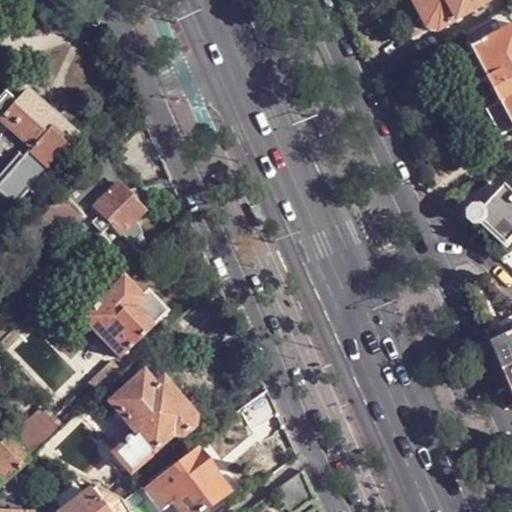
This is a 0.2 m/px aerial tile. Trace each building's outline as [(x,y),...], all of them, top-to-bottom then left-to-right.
[(410,0),(424,25),(426,26),(433,29),(441,28),(486,3),(483,0),(410,0)] [(511,24),(511,25),(503,10),(461,34),(471,53),(458,60),(472,86),(485,80),(497,104),(484,110),(499,137),(510,131),(511,133),(511,24)] [(78,137),(26,90),(14,103),(0,118),(0,135),(7,129),(30,150),(27,154),(45,170),(68,146),(69,147),(78,137)] [(7,129),(0,135),(0,118),(14,103),(4,95),(0,99),(0,216),(2,218),(22,196),(27,200),(50,175),(45,170),(27,154),(30,150),(7,129)] [(106,153),(60,196),(70,206),(89,226),(113,250),(118,256),(129,267),(142,255),(147,250),(135,222),(118,237),(91,208),(116,185),(106,153)] [(135,222),(143,214),(116,185),(91,208),(118,237),(135,222)] [(511,194),(505,187),(482,212),(481,210),(475,210),(470,215),(470,220),(475,224),(481,224),(482,223),(507,245),(511,239),(511,194)] [(38,253),(67,226),(78,237),(89,226),(70,206),(60,196),(19,233),(38,253)] [(19,233),(0,251),(0,289),(38,253),(19,233)] [(119,359),(167,313),(146,292),(139,299),(123,281),(82,319),(119,359)] [(188,337),(227,306),(221,293),(217,283),(177,321),(188,337)] [(511,390),(511,319),(486,332),(498,358),(511,390)] [(99,394),(123,372),(113,361),(89,383),(99,394)] [(162,382),(154,372),(145,379),(153,389),(162,382)] [(265,388),(257,372),(228,392),(239,407),(265,388)] [(110,404),(137,436),(115,454),(129,471),(171,435),(181,436),(191,427),(192,418),(189,415),(193,412),(181,399),(178,402),(162,382),(153,389),(145,379),(142,376),(110,404)] [(239,411),(245,426),(274,410),(265,391),(239,411)] [(9,439),(26,462),(35,455),(58,432),(39,414),(9,439)] [(0,486),(26,462),(9,439),(0,446),(0,486)] [(201,511),(226,494),(195,453),(158,482),(155,483),(144,491),(158,511),(159,511),(171,503),(177,511),(201,511)] [(313,498),(301,471),(273,491),(288,511),(296,511),(314,500),(313,498)] [(119,501),(94,487),(62,511),(59,511),(56,506),(52,509),(53,511),(125,511),(124,509),(119,501)] [(135,489),(119,501),(124,509),(141,496),(135,489)]
